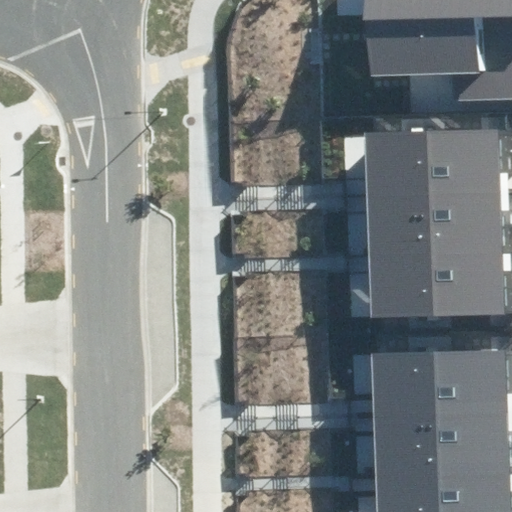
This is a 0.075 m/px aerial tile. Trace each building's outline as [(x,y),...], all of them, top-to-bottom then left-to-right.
[(511,0),(367,0),(373,80),(455,76),(454,102),(511,99),(511,0)] [(499,129),(365,133),(367,189),(367,194),(501,190),(499,129)] [(501,190),(367,194),(367,203),(368,255),(503,251),(501,190)] [(503,251),(368,255),(368,263),(370,319),(505,315),(503,251)] [(374,409),(374,416),(507,411),(505,350),(372,355),(374,409)] [(507,411),(374,416),(374,424),(375,475),(509,471),(507,411)] [(510,511),(509,471),(375,475),(376,482),(376,511),(510,511)]
